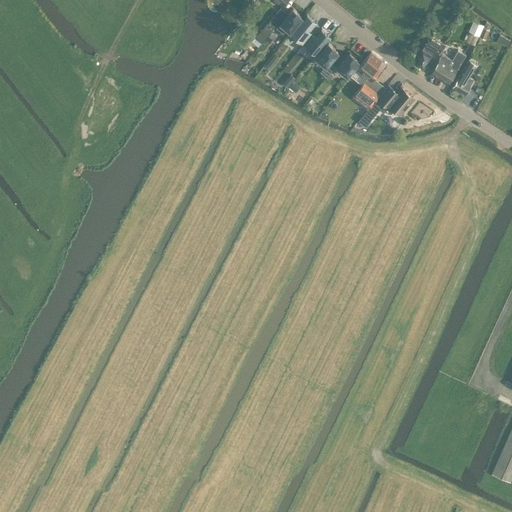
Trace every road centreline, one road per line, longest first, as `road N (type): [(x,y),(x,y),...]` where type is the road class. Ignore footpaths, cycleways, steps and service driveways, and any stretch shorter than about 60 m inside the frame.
road 1 (track): [(449,137),(472,174),(480,215),(375,456),(492,511)]
road 2 (tertiary): [(511,139),(331,0)]
road 3 (track): [(273,102),(372,148),(449,137)]
road 4 (track): [(70,165),(95,82),(138,0)]
